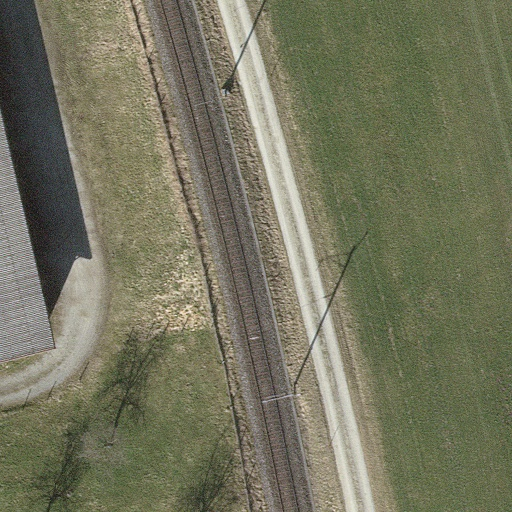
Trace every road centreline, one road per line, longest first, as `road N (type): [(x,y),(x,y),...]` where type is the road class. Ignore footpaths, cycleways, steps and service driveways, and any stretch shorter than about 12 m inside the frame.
road 1 (track): [(345,511),(222,0)]
road 2 (track): [(0,398),(37,390),(78,355),(95,276),(11,0)]
